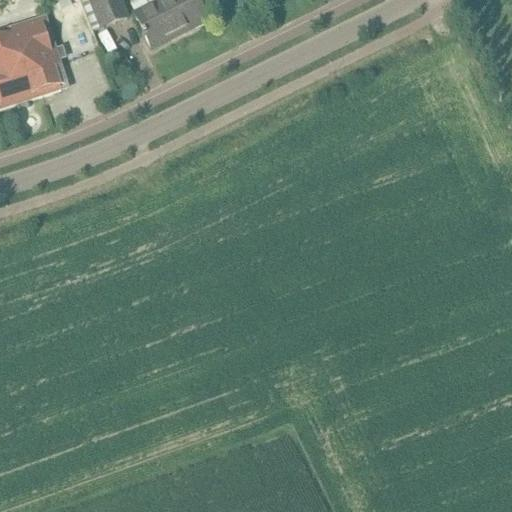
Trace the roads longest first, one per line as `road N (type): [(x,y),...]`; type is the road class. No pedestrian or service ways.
road 1 (tertiary): [(0,189),(115,147),(419,0)]
road 2 (residential): [(360,0),(107,124),(0,164)]
